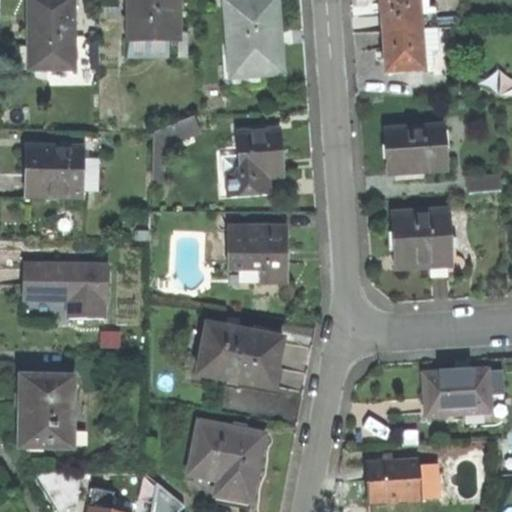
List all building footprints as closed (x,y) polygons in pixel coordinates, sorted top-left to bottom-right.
[(29,73),(75,73),(74,0),(29,0),(29,41),(29,73)] [(178,0),(128,0),(129,40),(123,40),(123,61),(169,61),(169,42),(179,42),(178,0)] [(280,0),(223,0),(229,79),(286,75),(280,0)] [(382,0),(383,11),(384,33),(423,30),(438,29),(437,5),(428,6),(427,0),(382,0)] [(387,74),(426,72),(423,30),(384,33),(386,54),(387,74)] [(178,143),(198,135),(192,119),(172,128),(178,143)] [(158,153),(178,143),(172,128),(152,137),(151,182),(158,182),(158,153)] [(389,176),(446,173),(445,128),(387,131),(387,151),(389,176)] [(280,133),(237,135),(240,178),(227,178),(228,201),(269,199),(269,180),(283,179),(281,155),(280,133)] [(26,201),(84,202),(85,142),(26,142),(26,178),(26,201)] [(466,194),(500,193),(500,181),(466,183),(466,194)] [(451,269),(449,214),(392,216),(393,247),(394,272),(451,269)] [(287,231),(227,231),(227,271),(259,271),(258,286),(287,286),(287,256),(287,231)] [(100,323),(100,305),(107,305),(108,262),(24,261),(24,289),(23,304),(64,304),(64,323),(100,323)] [(282,343),(207,328),(196,378),(272,393),(276,373),(282,343)] [(17,449),(75,450),(76,372),(18,371),(17,449)] [(426,419),(461,417),(462,430),(505,428),(500,374),(487,375),(487,373),(455,375),(422,377),(426,419)] [(264,438),(198,425),(187,478),(217,485),(215,498),(250,506),(257,470),(264,438)] [(368,508),(420,505),(420,495),(438,495),(437,469),(418,470),(417,462),(365,466),(367,489),(368,508)]
